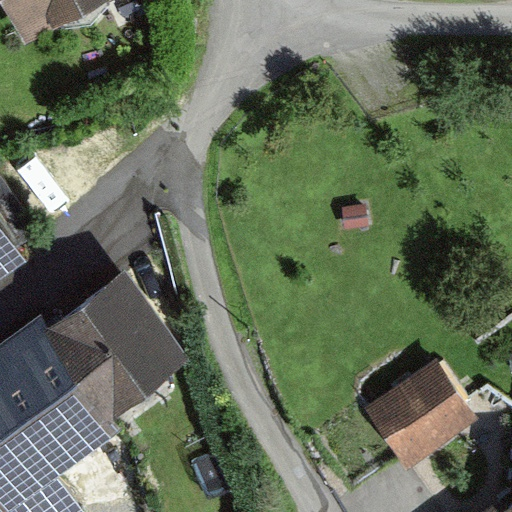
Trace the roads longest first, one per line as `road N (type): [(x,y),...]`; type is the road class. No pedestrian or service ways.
road 1 (track): [(266,12),(213,100),(188,167),(198,241),(222,324),(302,481),(343,511)]
road 2 (track): [(0,295),(188,167)]
